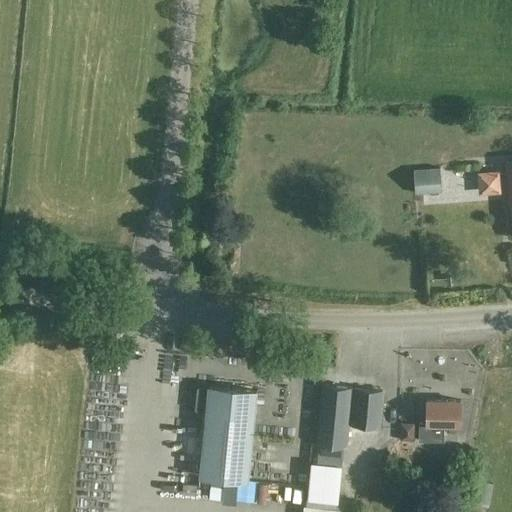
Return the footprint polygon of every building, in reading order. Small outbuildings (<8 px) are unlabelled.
[(473,195),(495,194),(494,167),(472,168),(473,195)] [(446,196),(444,179),(420,181),(421,199),(446,196)] [(430,282),(431,239),(412,239),(412,257),(421,257),(421,282),(430,282)] [(484,261),(471,260),(470,276),(483,276),(484,261)] [(346,447),(352,388),(322,385),(316,444),(346,447)] [(247,481),(256,391),(208,386),(208,388),(197,387),(195,409),(206,410),(199,476),(247,481)] [(382,395),(352,392),(348,431),(379,433),(382,395)] [(460,401),(426,401),(426,424),(419,424),(419,442),(443,442),(444,426),(460,426),(460,401)] [(395,450),(397,438),(387,437),(385,449),(395,450)] [(371,466),(368,487),(400,492),(403,472),(371,466)] [(466,479),(463,506),(483,508),(486,482),(466,479)] [(414,483),(411,499),(430,502),(433,486),(414,483)]
